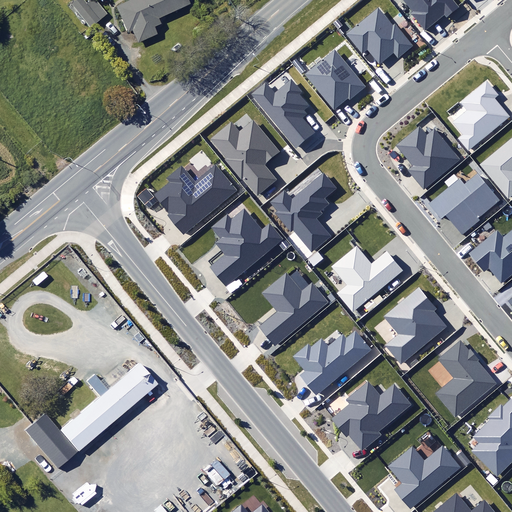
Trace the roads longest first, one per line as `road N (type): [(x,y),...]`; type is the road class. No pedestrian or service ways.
road 1 (residential): [(511,339),(363,152),(376,122),(487,33)]
road 2 (residential): [(339,511),(126,253)]
road 3 (tertiary): [(296,0),(154,120)]
road 4 (residential): [(154,120),(114,199),(126,253)]
